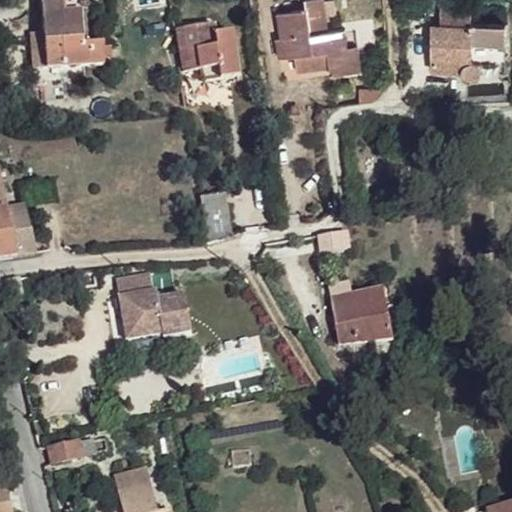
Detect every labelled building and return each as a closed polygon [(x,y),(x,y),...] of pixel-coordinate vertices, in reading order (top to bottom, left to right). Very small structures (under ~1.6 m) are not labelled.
[(43,3),(44,15),(82,12),(81,0),(76,0),(57,2),(43,3)] [(320,0),(302,0),(303,8),(278,12),(284,59),(295,57),(328,52),(330,67),(331,73),(358,70),(356,49),(342,51),(339,31),(326,33),(320,0)] [(432,69),(460,69),(461,71),(463,74),(465,76),(469,77),(473,78),(475,77),(478,74),(480,70),(480,67),(479,63),(477,60),(474,59),(506,60),(507,22),(471,22),(473,5),(447,5),(447,23),(433,23),(432,69)] [(82,12),(44,15),(46,36),(47,69),(85,67),(104,66),(103,44),(83,45),(82,12)] [(178,40),(184,73),(202,71),(204,80),(234,75),(226,25),(214,27),(215,37),(178,40)] [(47,69),(46,36),(31,37),(33,71),(47,69)] [(328,52),(295,57),(297,72),(330,67),(328,52)] [(202,71),(184,73),(186,84),(204,80),(202,71)] [(362,88),(362,102),(376,100),(386,88),(387,87),(362,88)] [(0,211),(9,210),(7,204),(0,175),(0,211)] [(201,200),(207,245),(226,239),(231,237),(226,196),(201,200)] [(0,259),(35,254),(24,207),(14,209),(9,210),(0,211),(0,259)] [(322,238),(323,256),(351,251),(349,235),(344,236),(344,234),(322,238)] [(151,276),(119,282),(121,298),(153,292),(151,276)] [(22,290),(21,280),(11,282),(10,280),(0,281),(0,292),(1,296),(22,290)] [(334,289),(336,300),(360,297),(358,284),(334,289)] [(153,292),(121,298),(126,325),(162,318),(160,300),(158,291),(153,292)] [(396,343),(386,292),(360,297),(336,300),(333,301),(341,346),(396,343)] [(186,295),(179,296),(190,334),(192,334),(186,295)] [(164,335),(165,338),(190,334),(179,296),(160,300),(162,318),(166,335),(164,335)] [(430,298),(431,314),(442,313),(440,297),(430,298)] [(126,325),(128,341),(164,335),(166,335),(162,318),(126,325)] [(79,444),(48,451),(52,465),(82,458),(94,456),(92,443),(79,444)] [(117,478),(124,511),(159,511),(149,470),(117,478)] [(0,486),(0,511),(12,511),(6,485),(0,486)]
